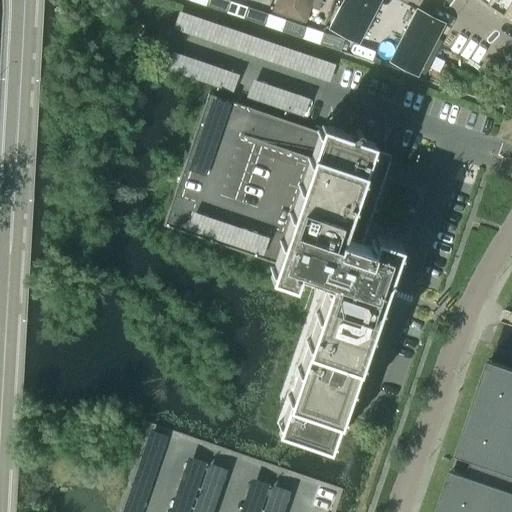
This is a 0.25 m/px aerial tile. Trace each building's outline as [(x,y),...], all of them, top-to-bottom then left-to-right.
[(204,6),(225,13),(226,13),(229,2),(223,0),(206,0),(205,6),(204,6)] [(315,0),(276,0),(273,10),(308,22),(315,0)] [(338,0),(325,26),(356,42),(377,0),(338,0)] [(404,2),(378,55),(417,73),(442,20),(404,2)] [(242,19),(263,26),(267,15),(246,8),(242,19)] [(305,27),(284,20),(280,31),(280,32),(301,39),(301,38),(305,27)] [(318,44),(339,51),(343,40),(322,33),(318,44)] [(317,129),(209,92),(163,225),(271,261),(264,282),(289,291),(294,277),(324,287),(300,356),(282,410),(273,437),(328,456),(337,429),(356,375),(399,251),(374,242),(362,238),(391,154),(369,147),(317,129)] [(511,511),(511,368),(488,360),(456,455),(471,461),(467,475),(451,469),(435,511),(511,511)]
